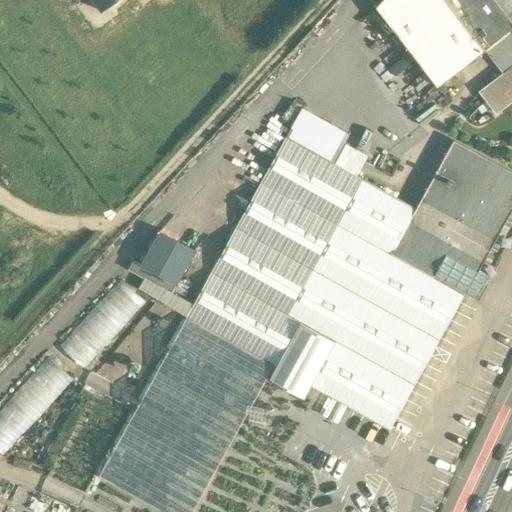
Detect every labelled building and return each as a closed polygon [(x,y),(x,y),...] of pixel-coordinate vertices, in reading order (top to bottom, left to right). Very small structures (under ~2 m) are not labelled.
[(90,0),(101,14),(119,0),(90,0)] [(511,0),(381,0),(376,6),(437,86),(484,50),(511,29),(511,30),(511,0)] [(171,93),(202,70),(193,57),(170,28),(139,51),(171,93)] [(511,30),(511,29),(484,50),(502,74),(511,66),(511,30)] [(213,85),(233,70),(212,42),(193,57),(202,70),(213,85)] [(511,66),(502,74),(479,92),(496,114),(511,102),(511,66)] [(415,209),(285,138),(186,317),(276,367),(270,378),(304,397),(311,386),(389,429),(465,292),(466,291),(489,250),(415,209)] [(511,210),(511,179),(450,146),(415,209),(489,250),(490,251),(511,210)] [(196,249),(160,230),(141,265),(177,285),(196,249)] [(133,261),(128,270),(172,293),(177,285),(141,265),(133,261)] [(128,271),(58,346),(83,369),(153,295),(128,271)] [(186,317),(98,476),(163,511),(192,511),(273,365),(186,317)] [(47,358),(0,409),(0,454),(2,457),(72,381),(47,358)]
